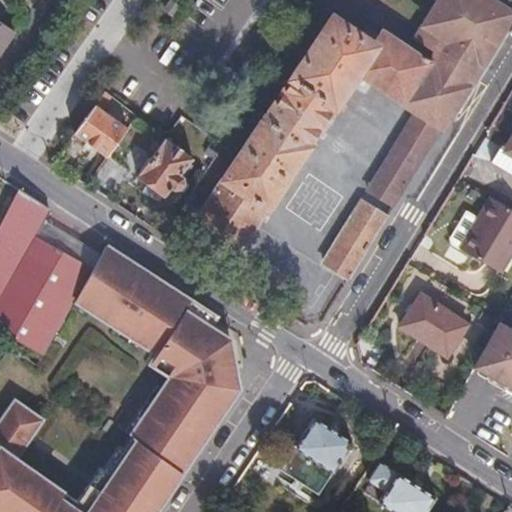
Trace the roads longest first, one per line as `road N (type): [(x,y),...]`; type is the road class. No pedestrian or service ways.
road 1 (tertiary): [(0,148),(300,352)]
road 2 (residential): [(322,367),(511,66)]
road 3 (tertiary): [(322,367),(511,484)]
road 4 (residential): [(196,511),(300,352)]
